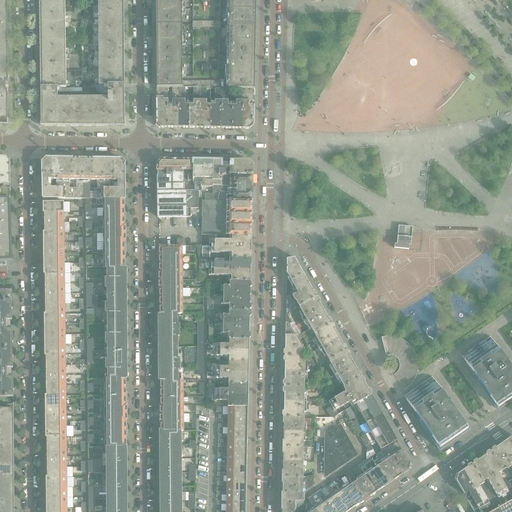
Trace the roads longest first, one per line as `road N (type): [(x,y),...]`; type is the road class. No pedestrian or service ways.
road 1 (residential): [(143,511),(140,144)]
road 2 (residential): [(433,473),(298,243),(269,239)]
road 3 (residential): [(269,239),(266,511)]
road 4 (residential): [(26,275),(29,511)]
road 5 (residential): [(275,0),(271,144)]
road 6 (residential): [(140,144),(140,0)]
road 7 (residential): [(22,0),(23,140)]
road 8 (residential): [(23,140),(26,275)]
road 9 (residential): [(140,144),(271,144)]
